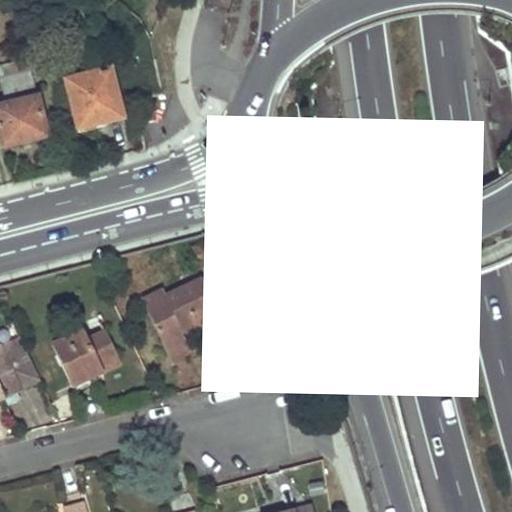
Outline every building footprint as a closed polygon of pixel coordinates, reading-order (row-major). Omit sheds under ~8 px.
[(85,75),(65,80),(77,128),(121,117),(104,53),(81,59),(85,75)] [(0,81),(6,103),(0,104),(0,140),(1,145),(46,134),(27,60),(0,67),(0,71),(2,79),(0,79),(0,81)] [(153,103),(138,107),(141,116),(155,112),(153,103)] [(159,290),(140,299),(170,360),(189,351),(179,333),(216,314),(199,278),(162,295),(159,290)] [(115,313),(50,345),(61,367),(70,386),(135,354),(115,313)] [(17,340),(0,347),(0,396),(19,388),(36,379),(17,340)] [(63,511),(85,511),(83,503),(62,508),(63,511)]
